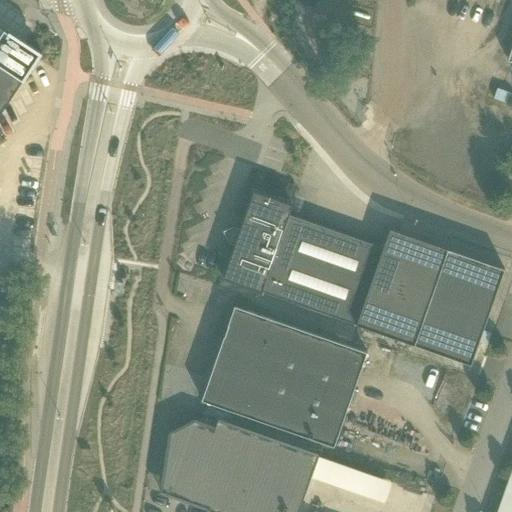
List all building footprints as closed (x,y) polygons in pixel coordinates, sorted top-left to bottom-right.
[(0,115),(23,81),(24,82),(42,54),(9,32),(8,33),(0,27),(0,115)] [(254,191),(241,229),(234,227),(224,232),(229,243),(235,245),(223,278),(471,365),(504,269),(390,229),(383,248),(289,214),(293,205),(254,191)] [(178,291),(211,292),(212,274),(179,273),(178,291)] [(367,352),(348,345),(235,306),(202,401),(315,440),(334,447),(367,352)] [(298,511),(319,456),(218,420),(215,428),(195,420),(170,433),(161,492),(206,508),(205,509),(208,510),(206,511),(298,511)] [(511,511),(511,471),(497,511),(511,511)]
